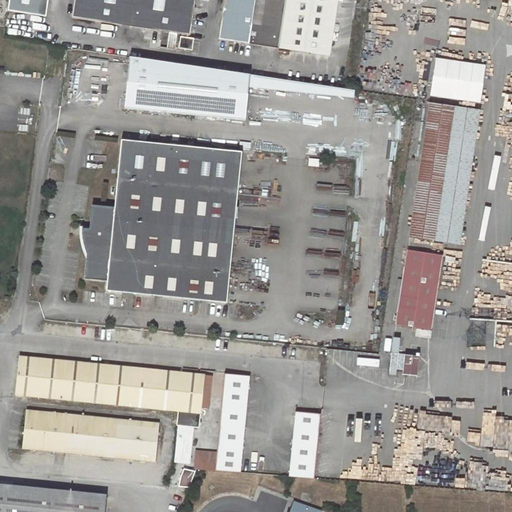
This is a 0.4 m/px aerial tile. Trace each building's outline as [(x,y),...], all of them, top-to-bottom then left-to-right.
[(46,16),(48,0),(9,0),(8,11),(46,16)] [(190,35),(195,0),(75,0),(72,17),(162,31),(160,47),(175,49),(177,33),(190,35)] [(224,0),(218,39),(233,42),(231,54),(252,58),(253,44),(278,48),(285,0),(224,0)] [(285,0),(278,48),(331,55),(338,0),(285,0)] [(180,36),(179,48),(192,50),(194,38),(180,36)] [(245,121),(248,88),(250,75),(130,57),(124,109),(245,121)] [(478,104),(482,64),(431,59),(427,98),(478,104)] [(353,98),(355,90),(281,79),(250,75),(248,88),(353,98)] [(479,111),(429,104),(409,237),(459,245),(479,111)] [(226,303),(241,152),(120,140),(114,208),(91,206),(89,230),(81,229),(81,230),(81,238),(82,244),(85,251),(86,254),(84,279),(106,281),(105,291),(226,303)] [(442,256),(407,251),(395,325),(430,330),(442,256)] [(390,338),(388,353),(396,354),(398,340),(390,338)] [(394,376),(415,376),(416,356),(394,356),(394,376)] [(20,358),(16,395),(201,413),(205,376),(20,358)] [(376,367),(377,360),(357,358),(357,365),(376,367)] [(225,374),(216,471),(240,473),(249,376),(225,374)] [(26,411),(23,449),(156,462),(160,424),(26,411)] [(315,479),(320,414),(295,412),(289,477),(315,479)] [(511,435),(503,436),(503,453),(511,453),(511,435)] [(501,454),(503,446),(490,443),(488,451),(501,454)] [(187,489),(193,470),(183,467),(177,486),(187,489)] [(0,511),(104,511),(106,495),(0,484),(0,511)] [(323,511),(295,501),(291,511),(323,511)]
